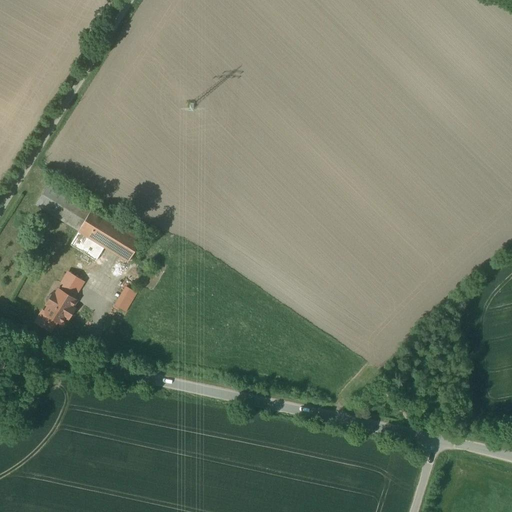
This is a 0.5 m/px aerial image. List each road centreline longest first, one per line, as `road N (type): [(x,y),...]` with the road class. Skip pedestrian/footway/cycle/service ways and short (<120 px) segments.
road 1 (unclassified): [(0,345),(434,439)]
road 2 (unclassified): [(128,0),(0,209)]
